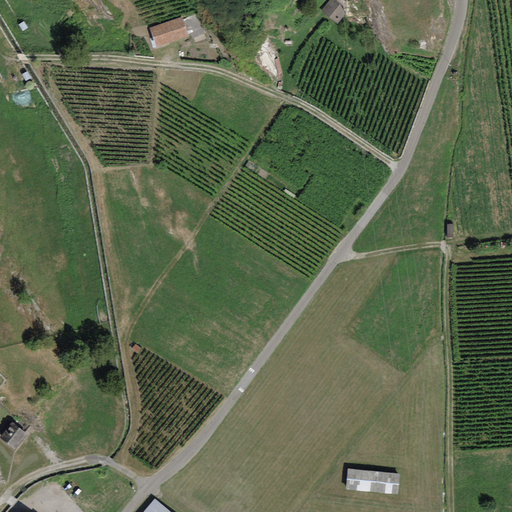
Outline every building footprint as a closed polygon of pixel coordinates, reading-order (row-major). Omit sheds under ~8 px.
[(346,13),(332,0),(330,0),(321,10),(336,24),(346,13)] [(188,17),(192,35),(203,33),(199,15),(188,17)] [(187,35),(181,17),(150,28),(155,45),(187,35)] [(141,348),(135,343),(131,348),(137,353),(141,348)] [(28,435),(12,422),(1,435),(17,448),(28,435)] [(348,469),(347,488),(397,493),(399,474),(348,469)] [(170,511),(154,499),(143,511),(170,511)]
